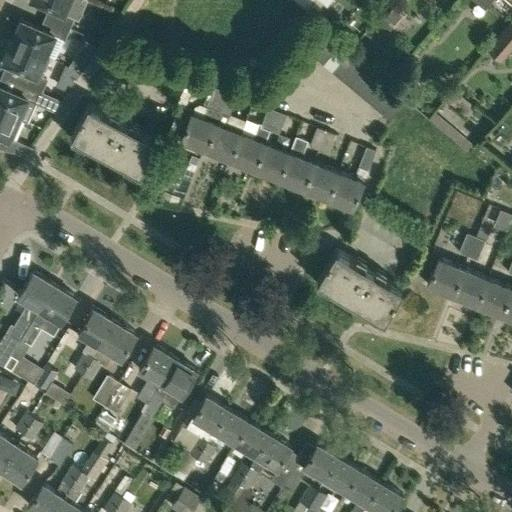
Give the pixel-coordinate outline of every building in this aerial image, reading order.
[(37,0),(51,6),(47,17),(70,27),(75,15),(65,11),(70,0),(37,0)] [(396,0),(393,0),(382,13),(383,14),(395,24),(396,25),(408,10),(396,0)] [(65,38),(70,27),(47,17),(42,28),(22,19),(13,39),(46,54),(51,56),(55,58),(64,38),(65,38)] [(501,60),(511,47),(511,21),(487,48),(501,60)] [(300,41),(308,49),(322,33),(313,25),(300,41)] [(308,49),(317,56),(330,40),(322,33),(308,49)] [(51,56),(46,54),(13,39),(4,60),(24,69),(19,79),(42,90),(47,78),(42,76),(51,56)] [(99,47),(89,40),(72,65),(83,70),(99,47)] [(317,56),(325,63),(338,47),(330,40),(317,56)] [(325,63),(334,70),(347,54),(338,47),(325,63)] [(342,77),(355,61),(347,54),(334,70),(342,77)] [(364,68),(355,61),(342,77),(350,84),(364,68)] [(81,71),(67,64),(58,84),(69,89),(81,71)] [(372,75),(364,68),(350,84),(358,91),(372,75)] [(380,82),(372,75),(358,91),(366,98),(380,82)] [(0,84),(0,108),(19,117),(19,116),(23,118),(28,120),(42,90),(19,79),(14,90),(0,84)] [(388,89),(380,82),(366,98),(374,105),(388,89)] [(207,149),(218,120),(223,107),(230,90),(229,89),(220,88),(213,106),(210,105),(206,115),(179,105),(167,134),(207,149)] [(374,105),(383,112),(396,96),(388,89),(374,105)] [(230,90),(223,107),(231,110),(245,116),(251,99),(230,90)] [(391,119),(405,103),(396,96),(383,112),(391,119)] [(141,170),(158,137),(89,101),(72,134),(141,170)] [(231,159),(256,168),(267,140),(267,139),(271,128),(280,132),(288,112),(269,105),(263,122),(260,121),(255,135),(243,130),(231,159)] [(218,120),(207,149),(231,159),(243,130),(226,123),(231,110),(223,107),(218,120)] [(15,149),(26,154),(31,146),(14,139),(23,118),(19,116),(19,117),(0,108),(0,133),(2,134),(0,140),(0,146),(15,150),(15,149)] [(336,132),(317,125),(310,144),(328,152),(336,132)] [(280,178),(305,188),(316,159),(303,154),(310,138),(297,133),(291,149),(292,149),(280,178)] [(292,149),(291,149),(267,140),(256,168),(280,178),(292,149)] [(369,168),(377,148),(367,145),(359,164),(369,168)] [(305,188),(329,197),(340,169),(316,159),(305,188)] [(353,207),(365,179),(340,169),(329,197),(353,207)] [(225,174),(227,189),(238,187),(236,172),(225,174)] [(468,255),(475,236),(468,232),(460,252),(468,255)] [(475,236),(468,255),(477,259),(485,240),(475,236)] [(384,317),(403,286),(336,246),(317,277),(384,317)] [(452,293),(463,264),(439,254),(427,282),(452,293)] [(488,275),(463,264),(452,293),(476,303),(488,275)] [(22,335),(33,318),(44,299),(55,281),(34,268),(18,294),(31,302),(14,329),(12,327),(2,342),(0,341),(0,360),(4,363),(22,335)] [(476,303),(501,313),(511,285),(511,284),(488,275),(476,303)] [(77,294),(55,281),(44,299),(33,318),(22,335),(31,340),(42,324),(54,331),(77,294)] [(511,285),(501,313),(511,317),(511,285)] [(83,371),(99,343),(107,330),(115,317),(93,304),(77,330),(90,338),(83,350),(84,351),(75,367),(83,371)] [(112,351),(120,356),(136,330),(115,317),(107,330),(99,343),(83,371),(92,377),(102,360),(106,363),(110,355),(112,351)] [(154,341),(138,367),(150,374),(143,386),(145,387),(135,404),(143,409),(176,354),(154,341)] [(5,364),(12,369),(19,358),(11,354),(5,364)] [(168,385),(181,393),(197,367),(176,354),(143,409),(152,414),(163,397),(162,397),(168,385)] [(58,370),(47,364),(35,384),(46,390),(58,370)] [(94,398),(104,404),(119,380),(108,374),(94,398)] [(131,388),(119,380),(104,404),(116,412),(131,388)] [(189,450),(197,456),(207,439),(214,428),(228,404),(207,391),(192,415),(186,425),(199,433),(189,450)] [(223,434),(235,441),(250,417),(228,404),(214,428),(223,434)] [(143,409),(137,419),(147,424),(153,415),(152,414),(143,409)] [(24,432),(35,415),(26,410),(16,427),(24,432)] [(35,415),(24,432),(33,438),(44,421),(35,415)] [(271,430),(250,417),(235,441),(257,454),(271,430)] [(18,441),(0,429),(0,465),(1,466),(18,441)] [(293,443),(271,430),(257,454),(278,467),(293,443)] [(74,443),(63,436),(49,457),(60,464),(74,443)] [(206,461),(216,445),(207,439),(197,456),(206,461)] [(304,464),(325,476),(339,453),(318,440),(304,464)] [(39,455),(18,441),(1,466),(23,480),(39,455)] [(360,466),(339,453),(325,476),(346,489),(360,466)] [(240,482),(250,465),(241,460),(231,477),(240,482)] [(75,461),(63,478),(64,478),(57,488),(45,480),(30,503),(44,511),(53,511),(83,467),(75,461)] [(250,465),(240,482),(248,487),(259,471),(250,465)] [(361,511),(368,502),(367,502),(381,478),(360,466),(346,489),(359,497),(350,511),(361,511)] [(53,511),(82,511),(86,507),(76,500),(83,489),(82,488),(92,473),(83,467),(53,511)] [(367,502),(368,502),(383,511),(389,511),(402,491),(381,478),(367,502)] [(301,499),(309,504),(319,488),(311,483),(301,499)] [(327,493),(319,488),(309,504),(317,509),(327,493)] [(112,511),(123,496),(115,491),(104,507),(112,511)] [(123,511),(131,501),(123,496),(112,511),(123,511)]
